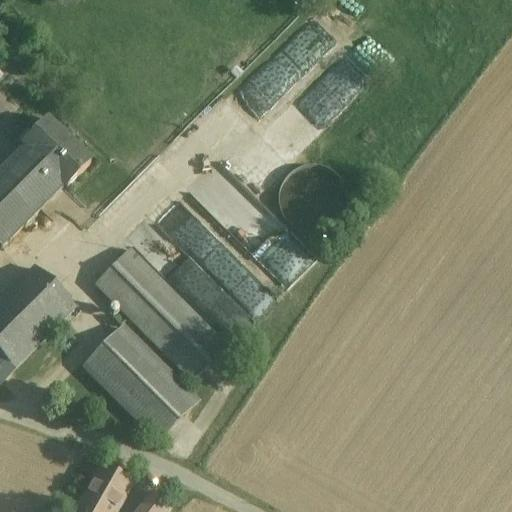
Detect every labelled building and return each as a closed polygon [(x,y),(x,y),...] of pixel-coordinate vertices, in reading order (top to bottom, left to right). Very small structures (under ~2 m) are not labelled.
[(335,51),(304,28),(233,102),(259,124),(335,51)] [(370,73),(347,58),(271,133),(291,150),(370,73)] [(23,148),(25,151),(63,188),(67,191),(90,167),(46,125),(23,148)] [(63,188),(25,151),(0,175),(0,249),(1,251),(63,188)] [(291,240),(218,163),(189,196),(258,268),(291,240)] [(314,165),(302,168),(296,171),(291,175),(284,184),(282,192),(281,202),(283,211),(287,218),(292,224),(298,228),(308,232),(321,233),(331,229),(337,225),(344,218),(348,207),(349,198),(348,188),(341,177),(333,170),(325,166),(314,165)] [(279,301),(172,203),(150,229),(254,326),(279,301)] [(311,261),(296,246),(269,272),(285,289),(311,261)] [(91,289),(127,327),(185,385),(226,348),(130,249),(91,289)] [(0,358),(15,373),(79,308),(34,265),(0,300),(0,358)] [(85,368),(161,438),(199,399),(185,385),(127,327),(85,368)] [(101,469),(76,511),(117,511),(131,487),(101,469)] [(171,511),(173,510),(152,495),(139,511),(171,511)]
